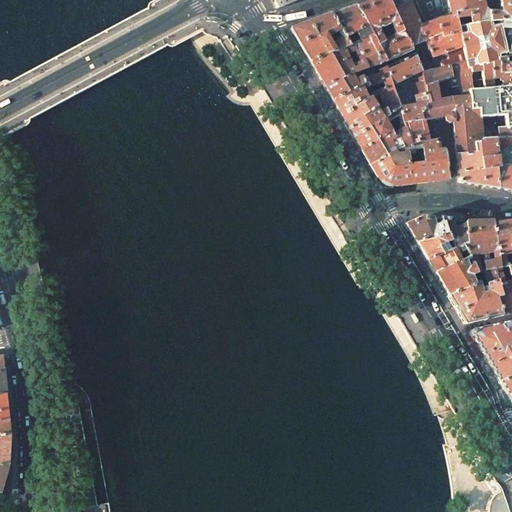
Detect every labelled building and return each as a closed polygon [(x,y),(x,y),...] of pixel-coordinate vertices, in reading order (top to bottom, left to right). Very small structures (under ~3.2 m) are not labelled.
[(271,0),(276,8),(298,0),(271,0)] [(386,0),(368,0),(354,6),(370,35),(385,63),(398,57),(411,51),(386,0)] [(408,0),(386,0),(411,51),(413,55),(422,73),(461,64),(466,63),(458,28),(456,20),(449,21),(449,16),(425,25),(420,27),(409,4),(410,4),(408,0)] [(415,0),(425,25),(449,16),(446,0),(415,0)] [(458,28),(492,23),(509,21),(511,20),(511,0),(446,0),(449,16),(449,21),(456,20),(458,28)] [(354,6),(329,15),(346,46),(370,35),(354,6)] [(309,63),(346,46),(329,15),(290,30),(309,63)] [(492,23),(458,28),(466,63),(461,64),(463,71),(469,70),(497,63),(496,61),(511,57),(511,20),(509,21),(492,23)] [(321,82),(331,101),(365,82),(362,77),(352,80),(350,75),(385,63),(370,35),(346,46),(309,63),(321,82)] [(422,73),(413,55),(397,63),(362,77),(365,82),(331,101),(343,119),(353,137),(381,120),(386,117),(398,110),(417,107),(419,113),(425,111),(424,104),(428,103),(422,73)] [(511,57),(496,61),(497,63),(498,76),(511,75),(511,57)] [(511,75),(498,76),(497,63),(469,70),(470,75),(469,78),(471,91),(510,87),(511,94),(511,93),(511,75)] [(461,64),(422,73),(428,103),(437,101),(434,84),(449,78),(451,87),(459,86),(461,97),(468,96),(468,92),(471,91),(469,78),(470,75),(469,70),(463,71),(461,64)] [(511,93),(511,94),(510,87),(471,91),(468,92),(468,96),(470,110),(477,110),(478,118),(502,117),(503,126),(503,128),(511,127),(511,93)] [(437,101),(428,103),(424,104),(425,111),(419,113),(421,124),(429,125),(445,123),(448,124),(452,123),(455,155),(474,154),(471,145),(479,143),(478,128),(478,118),(477,110),(470,110),(468,96),(461,97),(437,101)] [(417,107),(398,110),(400,117),(403,129),(407,145),(407,146),(426,143),(421,124),(419,113),(417,107)] [(398,110),(386,117),(389,121),(392,122),(400,117),(398,110)] [(381,120),(353,137),(360,148),(369,163),(392,150),(407,145),(403,129),(391,135),(381,120)] [(484,187),(511,192),(511,191),(511,127),(503,128),(503,126),(478,128),(479,143),(471,145),(474,154),(455,155),(457,183),(484,187)] [(407,145),(392,150),(369,163),(383,185),(391,186),(419,182),(447,179),(443,151),(434,152),(433,146),(435,146),(434,143),(433,143),(432,142),(426,143),(407,146),(407,145)] [(346,203),(343,203),(340,199),(341,195),(337,188),(330,193),(343,215),(350,211),(346,203)] [(418,218),(405,224),(408,230),(414,239),(415,241),(430,239),(450,233),(450,250),(461,245),(463,245),(464,224),(452,230),(450,219),(418,218)] [(493,270),(496,269),(491,225),(491,221),(473,222),(464,222),(464,224),(463,245),(461,245),(467,258),(472,268),(478,282),(478,284),(479,284),(485,285),(496,282),(493,270)] [(491,225),(496,269),(498,268),(505,267),(511,264),(511,221),(508,222),(491,225)] [(450,233),(430,239),(415,241),(421,252),(426,261),(450,250),(450,233)] [(434,273),(467,258),(461,245),(450,250),(426,261),(427,262),(431,268),(434,273)] [(467,258),(434,273),(440,284),(442,288),(447,295),(478,282),(472,268),(467,258)] [(511,264),(505,267),(509,277),(511,275),(511,283),(511,280),(503,282),(498,268),(496,269),(493,270),(496,282),(500,297),(495,299),(501,316),(511,312),(511,264)] [(478,282),(447,295),(456,311),(464,324),(501,316),(495,299),(500,297),(496,282),(485,285),(488,292),(481,294),(479,284),(478,284),(478,282)] [(498,382),(511,378),(511,325),(510,321),(471,330),(470,334),(485,359),(498,382)] [(511,378),(498,382),(505,394),(511,405),(511,378)] [(0,435),(9,435),(8,421),(0,421),(0,435)] [(9,435),(0,435),(0,464),(7,465),(9,435)]
